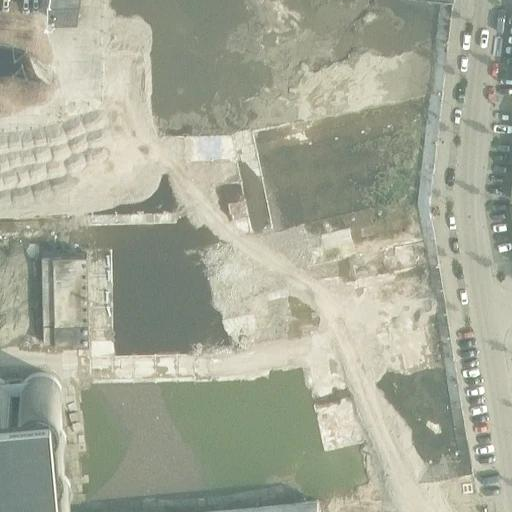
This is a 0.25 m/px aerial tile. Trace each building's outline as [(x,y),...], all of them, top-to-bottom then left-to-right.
[(56,256),(56,307),(80,307),(79,256),(56,256)] [(40,305),(0,303),(0,340),(38,342),(40,305)] [(0,511),(22,511),(23,511),(24,507),(24,506),(37,505),(38,507),(40,510),(41,511),(72,511),(73,511),(75,509),(77,506),(78,503),(78,500),(78,497),(78,494),(77,491),(76,488),(74,485),(73,483),(70,480),(68,479),(65,477),(63,477),(62,464),(63,463),(65,461),(67,460),(69,457),(71,454),(72,451),(72,448),(73,445),(72,442),(72,439),(70,436),(69,433),(66,430),(64,429),(61,427),(59,425),(57,410),(58,410),(60,408),(62,406),(64,404),(65,401),(66,398),(67,395),(67,391),(67,388),(66,385),(65,382),(63,380),(61,377),(59,375),(56,373),(53,372),(50,371),(47,371),(44,371),(41,371),(39,372),(36,373),(34,374),(32,376),(30,378),(29,379),(22,378),(11,379),(6,381),(4,380),(1,379),(0,378),(0,511)] [(451,430),(416,435),(417,444),(430,442),(432,458),(455,455),(451,430)] [(402,511),(480,511),(478,499),(402,511)] [(313,511),(312,503),(241,509),(206,511),(313,511)]
